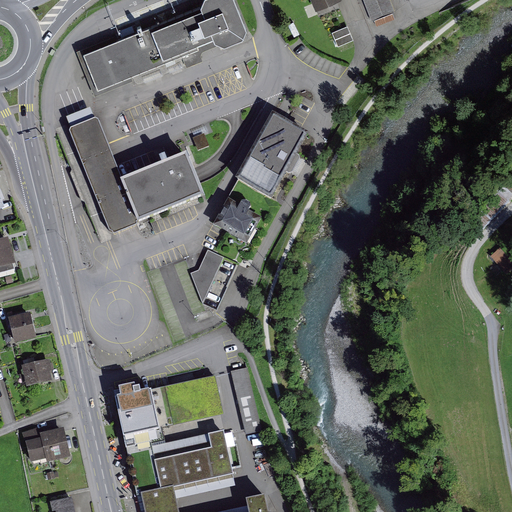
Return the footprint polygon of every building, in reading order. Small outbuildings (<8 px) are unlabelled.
[(203,0),(201,4),(215,40),(226,41),(244,35),(247,27),(236,0),(203,0)] [(365,0),(372,17),(394,9),(390,0),(365,0)] [(82,51),(96,87),(205,43),(215,40),(201,4),(192,7),(82,51)] [(348,26),(332,32),(338,46),(354,40),(348,26)] [(136,223),(117,176),(92,116),(66,127),(110,234),(136,223)] [(271,196),(305,133),(273,116),(238,178),(271,196)] [(117,176),(136,223),(203,195),(183,149),(117,176)] [(0,203),(8,200),(0,182),(0,203)] [(256,216),(225,200),(213,223),(245,239),(256,216)] [(0,241),(0,266),(20,262),(14,238),(0,241)] [(511,253),(504,245),(495,254),(511,272),(511,271),(511,253)] [(234,259),(209,247),(201,270),(192,274),(202,298),(215,306),(234,259)] [(15,318),(20,339),(40,334),(35,313),(15,318)] [(25,363),(30,382),(51,377),(46,358),(25,363)] [(262,433),(247,368),(231,372),(246,437),(262,433)] [(216,373),(125,394),(134,434),(225,413),(216,373)] [(67,428),(25,438),(31,465),(73,455),(67,428)] [(232,429),(159,444),(167,487),(149,491),(153,511),(189,511),(186,494),(243,482),(232,429)] [(250,511),(268,511),(266,497),(248,501),(250,511)] [(56,510),(56,511),(73,511),(70,499),(52,503),(54,511),(56,510)]
